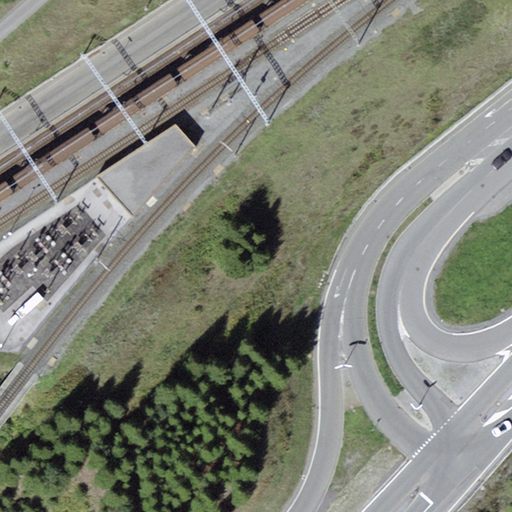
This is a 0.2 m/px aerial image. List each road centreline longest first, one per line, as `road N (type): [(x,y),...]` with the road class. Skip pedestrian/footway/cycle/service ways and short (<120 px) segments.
road 1 (tertiary): [(460,453),(451,412),(397,347),(385,305),(387,267),(416,214),(511,147)]
road 2 (tertiary): [(511,326),(478,343),(443,337),(417,310),(412,291),(413,268),(435,226),(511,147)]
road 3 (tertiary): [(378,228),(336,292),(330,438),(319,479),(298,511)]
road 4 (tertiary): [(378,228),(354,309),(367,387),(404,435),(460,453)]
road 5 (tertiary): [(511,107),(413,187),(378,228)]
